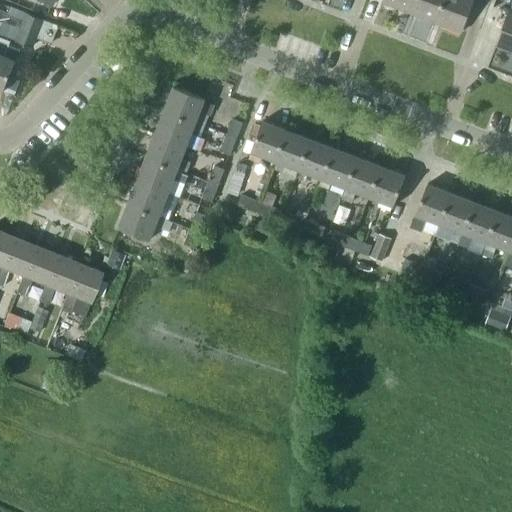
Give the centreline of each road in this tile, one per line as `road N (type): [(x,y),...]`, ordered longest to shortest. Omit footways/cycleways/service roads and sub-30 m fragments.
road 1 (residential): [(511,152),(160,16),(125,12)]
road 2 (residential): [(0,142),(125,12)]
